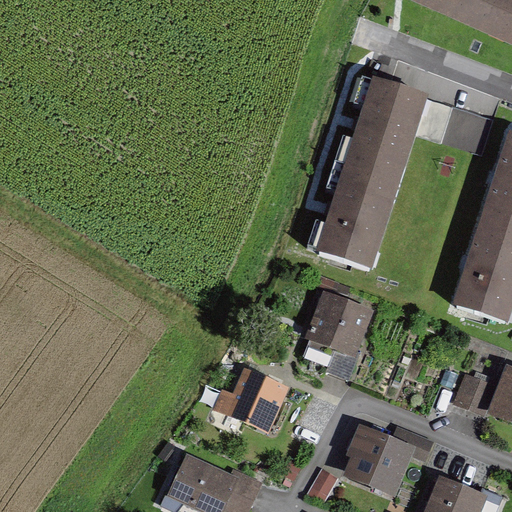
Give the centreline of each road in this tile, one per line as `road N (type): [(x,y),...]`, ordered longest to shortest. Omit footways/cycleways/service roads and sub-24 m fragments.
road 1 (residential): [(511,468),(326,393)]
road 2 (residential): [(511,85),(349,16)]
